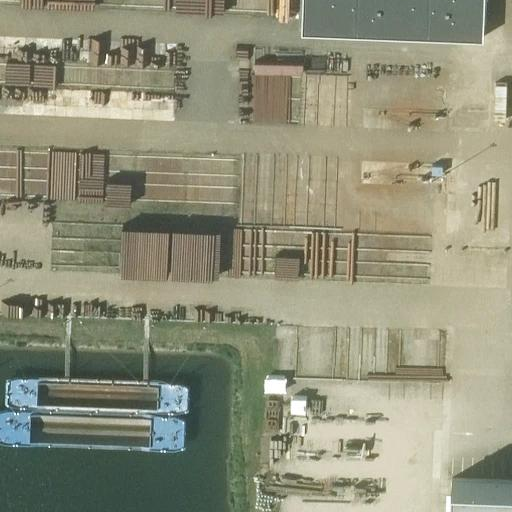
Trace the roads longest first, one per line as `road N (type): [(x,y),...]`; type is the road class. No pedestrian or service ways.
road 1 (unknown): [(0,290),(511,296)]
road 2 (unknown): [(511,53),(206,41),(199,136)]
road 3 (unknown): [(511,153),(199,136)]
road 4 (unknown): [(199,136),(0,132)]
road 5 (unknown): [(511,409),(442,434),(422,487),(424,511)]
